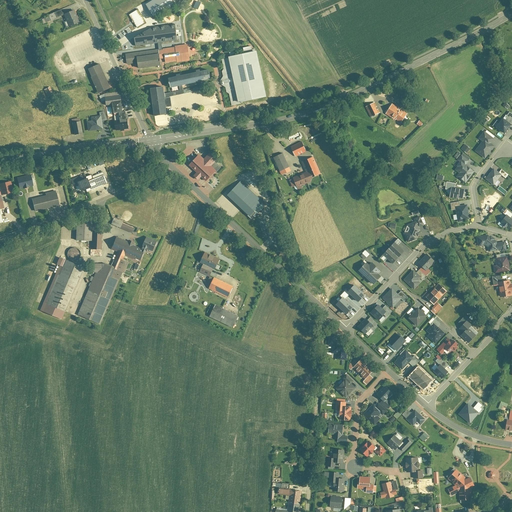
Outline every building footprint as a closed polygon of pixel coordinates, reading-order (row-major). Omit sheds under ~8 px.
[(175,4),(172,0),(154,0),(146,5),(153,18),(175,4)] [(74,10),(66,14),(64,10),(50,15),(52,21),(64,17),(69,28),(80,23),(74,10)] [(146,22),(138,10),(129,15),(138,28),(146,22)] [(134,38),(136,46),(177,40),(174,25),(155,27),(134,38)] [(163,49),(165,64),(191,60),(188,45),(163,49)] [(124,52),(126,66),(138,64),(139,69),(161,65),(158,51),(142,54),(141,49),(124,52)] [(232,104),(268,97),(259,52),(223,58),(222,79),(222,86),(225,87),(226,93),(229,93),(232,104)] [(102,65),(89,70),(99,95),(112,89),(102,65)] [(168,76),(171,89),(210,80),(208,67),(168,76)] [(150,89),(153,115),(167,113),(166,107),(171,107),(170,98),(165,98),(164,87),(150,89)] [(105,94),(105,107),(123,106),(122,93),(105,94)] [(410,99),(405,104),(412,111),(417,106),(410,99)] [(374,103),(366,107),(371,118),(379,114),(374,103)] [(393,103),(385,115),(401,124),(408,113),(393,103)] [(116,120),(116,131),(130,130),(129,123),(129,120),(129,113),(120,113),(120,120),(116,120)] [(87,122),(88,131),(103,129),(101,116),(92,118),(92,121),(87,122)] [(503,118),(496,127),(505,134),(511,125),(503,118)] [(82,121),(72,123),(74,136),(84,134),(82,121)] [(479,138),(483,141),(476,151),(485,158),(494,146),(491,143),(494,138),(484,131),(479,138)] [(291,148),(296,157),(308,152),(303,143),(291,148)] [(221,180),(216,176),(222,168),(216,163),(218,161),(209,153),(204,158),(199,154),(189,166),(208,182),(205,184),(212,190),(221,180)] [(284,153),(273,156),(279,173),(289,169),(284,153)] [(291,177),(296,189),(314,182),(312,179),(321,175),(314,158),(302,163),(306,172),(291,177)] [(455,169),(459,172),(465,164),(461,161),(455,169)] [(474,171),(465,164),(459,172),(456,176),(465,182),(474,171)] [(494,168),(486,179),(495,185),(502,174),(494,168)] [(77,182),(82,193),(107,183),(102,172),(77,182)] [(18,179),(20,189),(34,186),(32,176),(18,179)] [(241,209),(252,220),(266,205),(241,181),(227,195),(241,208),(241,209)] [(0,183),(0,185),(1,195),(12,194),(11,183),(0,183)] [(507,191),(500,186),(497,189),(505,194),(507,191)] [(464,190),(452,187),(451,197),(462,199),(464,190)] [(32,199),(35,212),(60,206),(57,193),(32,199)] [(467,204),(455,206),(458,221),(469,219),(467,204)] [(511,225),(511,218),(507,215),(500,223),(509,229),(511,225)] [(417,220),(420,228),(426,226),(423,218),(417,220)] [(92,257),(101,257),(101,233),(93,233),(93,219),(77,219),(77,242),(92,242),(92,257)] [(112,219),(109,227),(131,235),(134,227),(112,219)] [(409,222),(408,232),(404,234),(408,243),(416,241),(420,228),(417,220),(409,222)] [(478,235),(479,246),(488,246),(488,252),(507,251),(507,241),(495,242),(494,234),(478,235)] [(111,251),(117,253),(114,261),(90,262),(90,273),(97,273),(79,316),(99,324),(127,257),(140,261),(143,250),(153,254),(157,241),(146,237),(142,245),(116,236),(111,251)] [(395,242),(389,248),(399,257),(405,251),(395,242)] [(67,253),(68,257),(69,260),(73,261),(79,260),(81,256),(80,251),(77,248),(72,248),(69,251),(67,253)] [(399,257),(389,248),(383,254),(393,263),(399,257)] [(201,307),(210,290),(228,299),(235,284),(216,275),(215,277),(209,275),(213,269),(215,270),(221,259),(206,251),(200,263),(204,264),(201,271),(192,266),(185,280),(198,287),(190,302),(201,307)] [(427,254),(419,262),(427,270),(435,261),(427,254)] [(62,259),(42,308),(62,317),(82,268),(62,259)] [(498,273),(509,272),(509,259),(497,259),(498,273)] [(372,263),(370,266),(366,263),(359,270),(374,284),(381,276),(379,274),(381,272),(372,263)] [(423,266),(420,270),(426,276),(430,272),(423,266)] [(420,270),(417,273),(423,279),(426,276),(420,270)] [(412,272),(404,281),(414,290),(422,281),(412,272)] [(511,284),(509,285),(509,282),(499,283),(500,298),(511,297),(510,291),(511,291),(511,284)] [(427,297),(434,305),(447,292),(439,284),(427,297)] [(358,302),(364,295),(354,286),(348,292),(358,302)] [(401,297),(392,288),(383,298),(393,307),(401,297)] [(347,314),(353,307),(343,298),(336,304),(347,314)] [(218,301),(210,317),(233,328),(241,312),(218,301)] [(378,304),(371,312),(379,320),(387,312),(378,304)] [(409,319),(420,327),(430,313),(420,305),(409,319)] [(465,316),(458,323),(462,326),(468,319),(465,316)] [(367,320),(359,329),(365,335),(373,326),(367,320)] [(446,334),(438,327),(440,324),(435,320),(431,325),(431,326),(427,331),(431,335),(428,338),(436,345),(446,334)] [(464,333),(461,336),(469,344),(477,335),(472,331),(474,328),(467,322),(460,329),(464,333)] [(389,343),(397,350),(406,340),(398,333),(389,343)] [(452,339),(447,345),(445,347),(447,349),(450,352),(452,350),(454,351),(458,347),(456,346),(458,344),(452,339)] [(443,354),(447,349),(445,347),(447,345),(445,343),(438,350),(443,354)] [(337,360),(347,360),(347,344),(337,344),(337,360)] [(394,362),(403,369),(413,357),(404,350),(394,362)] [(357,363),(352,368),(365,379),(369,375),(373,370),(361,359),(357,363)] [(353,360),(347,366),(351,370),(352,368),(357,363),(353,360)] [(441,365),(434,371),(442,379),(448,372),(441,365)] [(417,383),(425,374),(419,368),(410,376),(417,383)] [(432,381),(425,374),(417,383),(424,389),(432,381)] [(348,375),(344,379),(351,384),(354,380),(348,375)] [(363,381),(366,385),(372,378),(369,375),(365,379),(363,381)] [(345,382),(338,392),(347,399),(354,390),(345,382)] [(377,395),(383,401),(394,391),(387,385),(377,395)] [(351,421),(351,419),(353,419),(353,411),(351,411),(351,408),(345,408),(345,402),(335,403),(335,412),(340,412),(340,421),(351,421)] [(467,404),(458,415),(470,424),(478,414),(467,404)] [(372,407),(364,416),(374,426),(382,417),(372,407)] [(407,410),(402,415),(406,419),(411,414),(407,410)] [(414,412),(407,420),(413,426),(421,418),(414,412)] [(330,423),(330,435),(344,434),(344,423),(330,423)] [(424,433),(420,438),(424,442),(428,437),(424,433)] [(395,436),(387,444),(396,452),(404,444),(395,436)] [(401,449),(405,452),(412,443),(408,440),(401,449)] [(371,441),(361,451),(369,458),(378,448),(371,441)] [(380,449),(375,453),(380,459),(385,454),(380,449)] [(345,450),(334,450),(334,463),(345,463),(345,450)] [(405,459),(405,473),(414,473),(414,480),(423,480),(422,466),(414,466),(414,459),(405,459)] [(456,487),(448,491),(452,498),(460,494),(460,501),(473,501),(473,488),(477,487),(473,478),(470,479),(458,469),(448,481),(456,487)] [(338,474),(330,473),(330,479),(334,479),(334,491),(342,491),(343,479),(338,479),(338,474)] [(375,486),(372,486),(372,478),(358,478),(358,488),(367,488),(367,494),(375,493),(375,486)] [(380,494),(381,499),(385,499),(395,497),(392,482),(381,485),(383,493),(380,494)] [(288,496),(288,503),(287,509),(277,508),(276,511),(299,511),(300,504),(301,487),(289,486),(289,487),(280,487),(279,495),(288,496)] [(329,497),(329,509),(341,509),(341,498),(329,497)]
